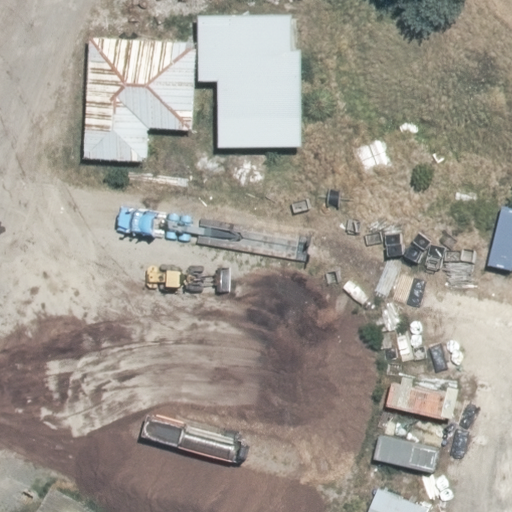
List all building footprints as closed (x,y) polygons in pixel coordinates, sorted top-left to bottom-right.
[(298,47),(300,16),(207,11),(204,76),(224,77),(221,143),(301,146),(305,47),(298,47)] [(198,36),(94,31),(87,152),(150,156),(152,120),(194,122),(198,36)] [(447,442),(404,433),(397,466),(440,475),(447,442)] [(434,511),(439,494),(384,478),(374,511),(434,511)] [(81,511),(41,492),(30,511),(81,511)]
